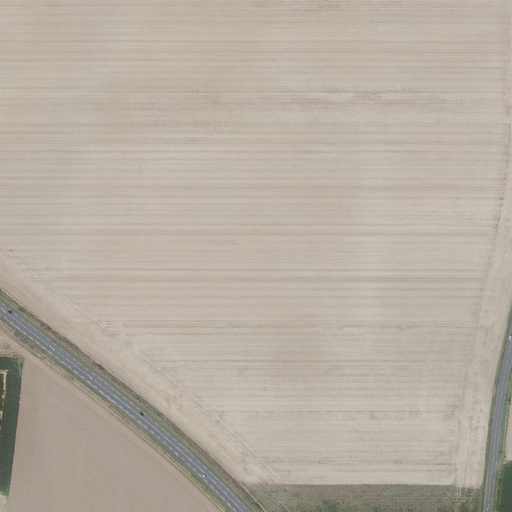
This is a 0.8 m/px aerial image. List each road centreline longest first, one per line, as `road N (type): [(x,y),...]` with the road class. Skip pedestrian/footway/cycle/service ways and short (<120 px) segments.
road 1 (primary): [(242,511),(136,413),(0,307)]
road 2 (tertiary): [(485,511),(511,323)]
